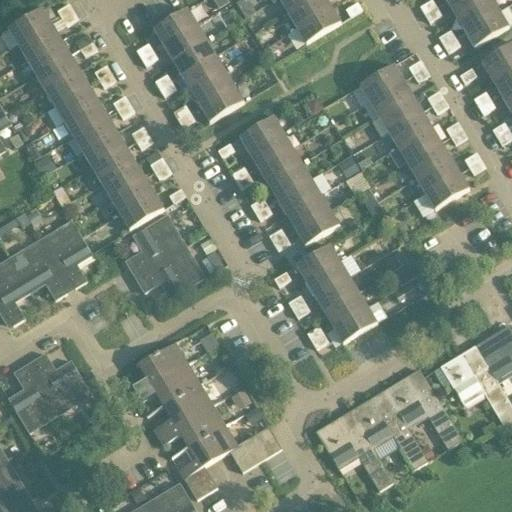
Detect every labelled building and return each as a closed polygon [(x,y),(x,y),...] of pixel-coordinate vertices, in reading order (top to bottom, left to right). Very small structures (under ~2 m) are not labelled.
[(278,0),(287,15),(312,0),(278,0)] [(312,0),(287,15),(297,30),(332,10),(326,0),(312,0)] [(488,0),(453,0),(446,4),(456,20),(488,0)] [(490,0),(488,0),(456,20),(465,35),(499,15),(490,0)] [(424,18),(436,10),(432,3),(419,10),(424,18)] [(357,5),(346,13),(350,21),(362,13),(357,5)] [(61,22),(74,14),(69,7),(57,14),(61,22)] [(153,31),(163,47),(198,26),(188,10),(153,31)] [(332,10),(297,30),(306,46),(341,25),(332,10)] [(441,18),(436,10),(424,18),(429,25),(441,18)] [(8,32),(17,47),(52,26),(43,11),(8,32)] [(74,14),(61,22),(66,29),(78,22),(74,14)] [(509,30),(499,15),(465,35),(474,51),(509,30)] [(17,47),(26,63),(61,42),(52,26),(17,47)] [(207,42),(198,26),(163,47),(172,62),(207,42)] [(443,49),(455,41),(450,34),(438,41),(443,49)] [(80,53),(92,45),(88,38),(76,45),(80,53)] [(455,41),(443,49),(448,56),(460,49),(455,41)] [(26,63),(36,78),(71,57),(61,42),(26,63)] [(172,62),(181,78),(216,57),(207,42),(172,62)] [(92,45),(80,53),(85,60),(97,53),(92,45)] [(135,53),(140,61),(152,54),(147,46),(135,53)] [(491,81),(511,68),(511,46),(481,65),(491,81)] [(152,54),(140,61),(145,68),(157,61),(152,54)] [(36,78),(45,94),(80,73),(71,57),(36,78)] [(216,57),(181,78),(191,93),(226,73),(216,57)] [(413,79),(425,72),(420,64),(409,71),(413,79)] [(370,103),(404,83),(395,67),(360,88),(370,103)] [(511,89),(511,68),(491,81),(500,96),(511,89)] [(99,83),(111,76),(106,69),(94,76),(99,83)] [(425,72),(413,79),(418,86),(430,80),(425,72)] [(472,72),(460,79),(464,87),(476,80),(472,72)] [(45,94),(54,109),(89,88),(80,73),(45,94)] [(191,93),(200,109),(235,88),(226,73),(191,93)] [(111,76),(99,83),(103,91),(115,84),(111,76)] [(159,91),(171,84),(166,77),(154,84),(159,91)] [(370,103),(379,119),(413,99),(404,83),(370,103)] [(171,84),(159,91),(163,99),(175,92),(171,84)] [(54,109),(64,124),(99,103),(89,88),(54,109)] [(235,88),(200,109),(209,125),(244,104),(235,88)] [(511,110),(511,89),(500,96),(510,112),(511,110)] [(427,102),(431,109),(443,102),(439,95),(427,102)] [(473,102),(478,110),(490,103),(485,95),(473,102)] [(117,114),(129,107),(125,99),(113,106),(117,114)] [(388,135),(398,129),(423,114),(413,99),(379,119),(388,135)] [(448,110),(443,102),(431,109),(437,117),(448,110)] [(64,124),(73,140),(108,119),(99,103),(64,124)] [(495,110),(490,103),(478,110),(483,118),(495,110)] [(0,156),(7,152),(0,139),(0,135),(13,127),(0,105),(0,156)] [(129,107),(117,114),(122,122),(134,115),(129,107)] [(177,122),(189,115),(185,108),(173,115),(177,122)] [(423,114),(398,129),(388,135),(398,150),(432,130),(423,114)] [(189,115),(177,122),(182,130),(194,123),(189,115)] [(73,140),(82,155),(117,134),(108,119),(73,140)] [(249,155),(284,134),(274,119),(240,140),(249,155)] [(451,140),(462,133),(458,126),(446,133),(451,140)] [(497,141),(509,134),(504,126),(492,134),(497,141)] [(136,145),(148,138),(143,130),(131,137),(136,145)] [(398,150),(407,166),(441,145),(432,130),(398,150)] [(462,133),(451,140),(455,148),(467,141),(462,133)] [(82,155),(91,171),(126,150),(117,134),(82,155)] [(293,150),(284,134),(249,155),(258,171),(293,150)] [(511,142),(511,138),(509,134),(497,141),(502,149),(511,142)] [(148,138),(136,145),(141,152),(152,146),(148,138)] [(407,166),(416,181),(451,161),(441,145),(407,166)] [(230,147),(218,154),(222,162),(234,155),(230,147)] [(91,171),(101,186),(136,165),(126,150),(91,171)] [(268,186),(302,166),(293,150),(258,171),(268,186)] [(469,171),(481,164),(476,156),(464,163),(469,171)] [(155,176),(167,169),(162,161),(150,168),(155,176)] [(416,181),(426,197),(460,176),(451,161),(416,181)] [(481,164),(469,171),(474,179),(486,172),(481,164)] [(101,186),(110,202),(145,181),(136,165),(101,186)] [(312,181),(302,166),(268,186),(277,202),(312,181)] [(167,169),(155,176),(159,184),(171,176),(167,169)] [(236,185),(248,178),(244,170),(232,177),(236,185)] [(460,176),(426,197),(414,204),(423,220),(469,192),(460,176)] [(248,178),(236,185),(241,193),(253,186),(248,178)] [(110,202),(119,217),(154,196),(145,181),(110,202)] [(286,218),(321,197),(312,181),(277,202),(286,218)] [(185,200),(185,199),(181,192),(169,199),(173,207),(185,200)] [(154,196),(119,217),(129,233),(164,212),(154,196)] [(331,212),(321,197),(286,218),(296,233),(331,212)] [(255,216),(267,209),(262,201),(250,208),(255,216)] [(267,209),(255,216),(260,224),(271,217),(267,209)] [(331,212),(296,233),(305,249),(340,228),(331,212)] [(126,263),(135,280),(187,248),(168,217),(132,238),(142,254),(126,263)] [(39,242),(71,294),(88,284),(78,267),(93,258),(71,222),(39,242)] [(274,247),(285,240),(281,232),(269,239),(274,247)] [(285,240),(274,247),(278,255),(290,247),(285,240)] [(55,304),(71,294),(39,242),(9,261),(30,296),(45,287),(55,304)] [(305,284),(340,263),(330,247),(295,268),(305,284)] [(187,248),(135,280),(145,296),(161,286),(171,301),(206,280),(187,248)] [(16,305),(30,296),(9,261),(0,266),(0,317),(9,332),(26,321),(16,305)] [(421,275),(413,261),(394,273),(402,286),(421,275)] [(349,279),(340,263),(305,284),(314,299),(349,279)] [(290,283),(286,275),(274,282),(279,290),(290,283)] [(324,315),(358,294),(349,279),(314,299),(324,315)] [(368,310),(358,294),(324,315),(333,331),(368,310)] [(293,315),(305,307),(300,299),(288,306),(293,315)] [(305,307),(293,315),(298,322),(309,314),(305,307)] [(368,310),(333,331),(342,347),(377,326),(368,310)] [(191,357),(214,344),(203,326),(173,343),(178,351),(186,347),(191,357)] [(311,345),(323,337),(319,330),(306,337),(311,345)] [(323,337),(311,345),(316,352),(328,345),(323,337)] [(475,349),(488,371),(498,387),(511,378),(511,355),(508,358),(495,337),(475,349)] [(135,398),(183,368),(171,348),(142,365),(150,377),(130,389),(135,398)] [(46,355),(30,365),(61,417),(92,398),(71,363),(56,372),(46,355)] [(511,423),(511,409),(498,387),(488,371),(474,379),(461,357),(441,369),(464,408),(483,396),(503,429),(511,423)] [(61,417),(30,365),(13,375),(24,392),(8,402),(29,437),(61,417)] [(196,389),(183,368),(135,398),(140,407),(160,395),(167,407),(196,389)] [(385,392),(398,414),(409,431),(428,419),(448,452),(462,443),(432,393),(419,402),(405,380),(385,392)] [(196,389),(167,407),(174,419),(154,431),(159,440),(208,410),(196,389)] [(351,413),(364,435),(374,452),(375,452),(394,440),(414,473),(429,464),(409,431),(398,414),(384,422),(371,401),(351,413)] [(221,431),(208,410),(159,440),(164,448),(184,436),(192,448),(221,431)] [(374,452),(364,435),(350,443),(336,422),(316,434),(339,473),(359,461),(379,494),(395,484),(375,452),(374,452)] [(255,454),(274,442),(267,430),(248,442),(255,454)] [(204,469),(229,454),(233,452),(221,431),(192,448),(199,461),(179,473),(183,480),(203,469),(204,469)] [(248,442),(233,452),(229,454),(235,465),(255,454),(248,442)] [(281,453),(274,442),(255,454),(261,465),(281,453)] [(0,468),(8,464),(0,449),(0,468)] [(255,454),(235,465),(242,476),(261,465),(255,454)] [(0,511),(27,495),(8,464),(0,468),(0,511)] [(183,480),(190,492),(210,479),(204,469),(203,469),(183,480)] [(217,491),(210,479),(190,492),(197,503),(217,491)] [(148,505),(151,511),(195,511),(180,486),(148,505)] [(37,511),(27,495),(0,511),(37,511)]
